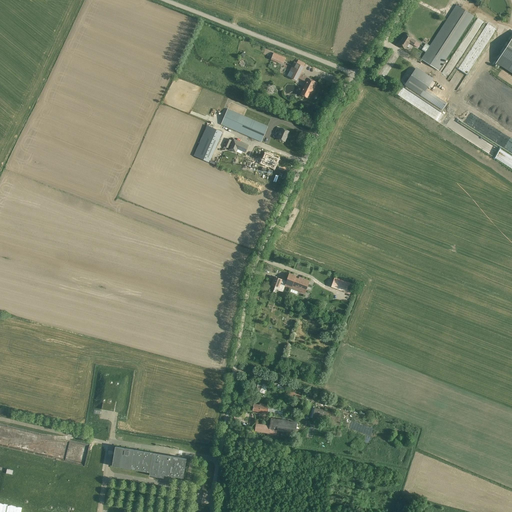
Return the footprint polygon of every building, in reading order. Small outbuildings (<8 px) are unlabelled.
[(423,57),(421,59),(425,62),(438,70),(474,16),(461,8),(456,5),(430,46),(423,57)] [(412,38),(405,34),(398,44),(405,49),(409,42),(413,45),(415,41),(412,39),(412,38)] [(500,67),(501,65),(511,72),(511,37),(495,64),(500,67)] [(282,65),(285,58),(273,53),(270,59),(282,65)] [(295,62),(288,76),(297,81),(304,67),(295,62)] [(415,70),(405,85),(421,96),(422,96),(424,98),(426,94),(424,93),(426,89),(428,86),(432,81),(415,70)] [(309,93),(311,94),(317,83),(308,78),(300,94),(307,98),(309,93)] [(268,127),(228,109),(221,124),(261,142),(266,131),(268,127)] [(222,132),(207,125),(194,155),(209,162),(222,132)] [(289,131),(281,128),(277,138),(285,142),(289,131)] [(235,152),(237,149),(245,152),(248,146),(234,139),(229,150),(235,152)] [(267,153),(264,161),(265,162),(264,164),(268,166),(269,163),(270,164),(271,163),(275,165),(278,158),(272,155),(267,153)] [(284,286),(291,289),(296,276),(289,273),(286,281),(281,279),(275,277),(272,285),(283,289),(284,286)] [(296,276),(291,289),(305,294),(310,281),(296,276)] [(331,287),(350,293),(353,284),(335,278),(331,287)] [(259,380),(256,390),(260,392),(263,384),(268,386),(269,381),(261,378),(260,380),(259,380)] [(303,391),(288,385),(285,394),(300,400),(303,391)] [(103,399),(101,408),(114,411),(115,401),(103,399)] [(284,408),(260,403),(260,405),(254,404),(252,411),(283,416),(284,408)] [(312,407),(310,417),(321,419),(322,415),(338,418),(339,412),(312,407)] [(297,423),(271,418),(270,426),(256,423),(254,431),(268,433),(273,434),(274,430),(295,433),(297,423)] [(187,458),(115,446),(112,466),(150,472),(149,476),(164,478),(164,475),(183,478),(187,458)]
